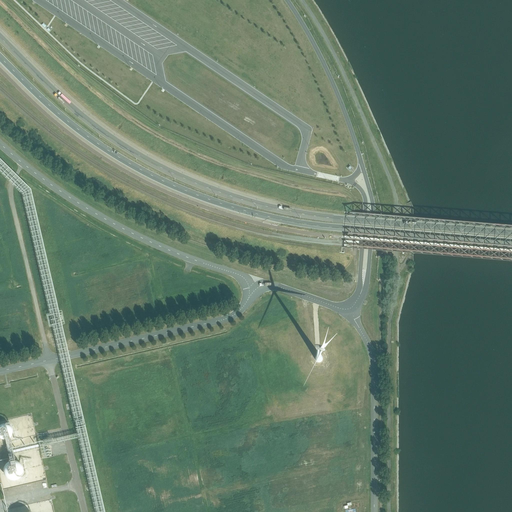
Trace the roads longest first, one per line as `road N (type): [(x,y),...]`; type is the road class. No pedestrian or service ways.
road 1 (primary): [(511,234),(306,216),(196,185),(82,118),(0,39)]
road 2 (primary): [(0,56),(87,138),(193,196),(322,228),(511,243)]
